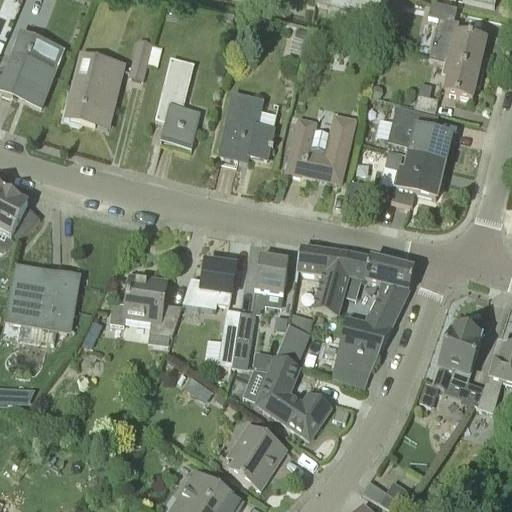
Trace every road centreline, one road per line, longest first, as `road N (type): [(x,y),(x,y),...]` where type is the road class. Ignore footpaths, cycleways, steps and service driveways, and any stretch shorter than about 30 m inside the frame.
road 1 (residential): [(464,263),(179,207),(0,154)]
road 2 (unclassified): [(316,511),(370,437),(431,292),(464,263)]
road 3 (residential): [(464,263),(487,225),(511,122)]
